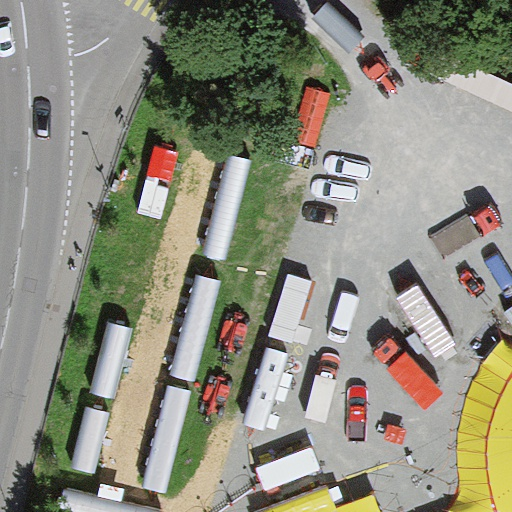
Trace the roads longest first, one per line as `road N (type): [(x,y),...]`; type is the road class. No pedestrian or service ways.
road 1 (secondary): [(32,72),(31,165),(0,364)]
road 2 (residential): [(146,0),(89,46),(32,72)]
